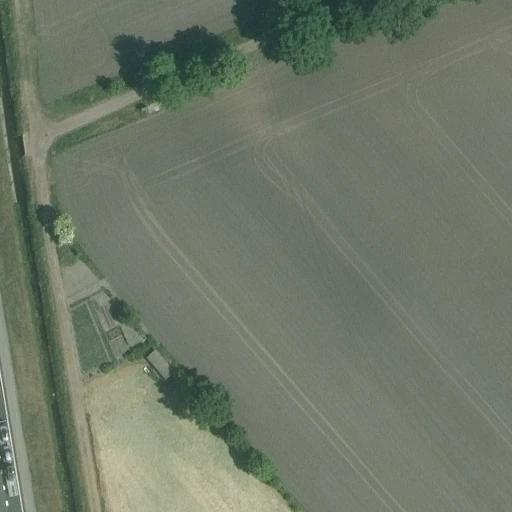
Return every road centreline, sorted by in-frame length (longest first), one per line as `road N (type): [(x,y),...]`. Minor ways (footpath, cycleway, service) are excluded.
road 1 (unclassified): [(37,177),(33,139),(355,0)]
road 2 (track): [(87,511),(37,177)]
